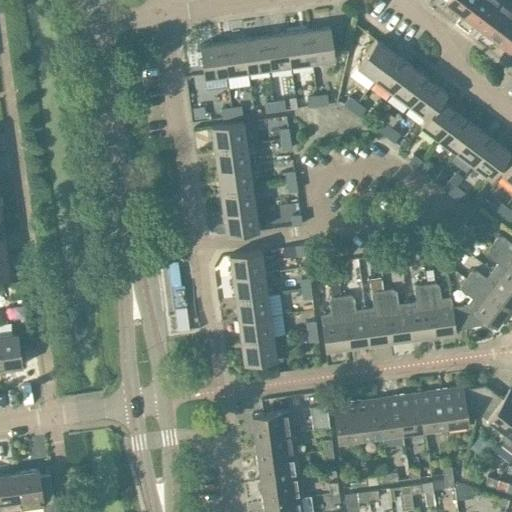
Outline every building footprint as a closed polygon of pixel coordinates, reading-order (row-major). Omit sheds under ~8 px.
[(463,14),(473,0),(445,0),(445,1),(463,14)] [(480,27),(500,0),(473,0),(463,14),(480,27)] [(497,40),(511,21),(511,7),(502,0),(500,0),(480,27),(497,40)] [(511,51),(511,21),(497,40),(511,51)] [(330,26),(310,29),(315,61),(334,58),(330,26)] [(315,61),(310,29),(287,32),(292,64),(315,61)] [(292,64),(287,32),(265,35),(269,68),(292,64)] [(269,68),(265,35),(243,38),(248,71),(269,68)] [(248,71),(243,38),(221,41),(225,74),(248,71)] [(373,78),(393,52),(376,39),(357,65),(373,78)] [(225,74),(221,41),(199,45),(204,77),(225,74)] [(391,91),(411,66),(393,52),(373,78),(391,91)] [(410,105),(429,79),(411,66),(391,91),(410,105)] [(447,92),(429,79),(410,105),(426,117),(427,118),(441,100),(447,92)] [(327,94),(316,96),(318,104),(328,103),(327,94)] [(318,104),(316,96),(307,97),(308,106),(318,104)] [(351,109),(357,102),(349,96),(343,103),(351,109)] [(284,100),(274,101),(275,110),(285,109),(284,100)] [(441,140),(459,114),(441,100),(427,118),(426,117),(420,125),(441,140)] [(275,110),(274,101),(263,102),(264,112),(275,110)] [(365,108),(357,102),(351,109),(360,116),(365,108)] [(241,105),(230,107),(232,116),(243,115),(241,105)] [(232,116),(230,107),(220,109),(221,118),(232,116)] [(457,153),(477,126),(459,114),(441,140),(457,153)] [(243,121),(211,125),(214,147),(246,143),(243,121)] [(386,135),(391,128),(383,122),(378,129),(386,135)] [(474,165),(494,139),(477,126),(457,153),(474,165)] [(290,137),(288,127),(279,128),(281,138),(290,137)] [(400,135),(391,128),(386,135),(394,142),(400,135)] [(291,147),(290,137),(281,138),(282,149),(291,147)] [(491,178),(510,151),(494,139),(474,165),(481,171),(491,178)] [(249,164),(246,143),(214,147),(217,169),(249,164)] [(416,167),(421,160),(413,154),(408,161),(416,167)] [(511,181),(511,159),(501,174),(511,181)] [(429,167),(421,160),(416,167),(424,174),(429,167)] [(252,186),(249,164),(217,169),(220,190),(252,186)] [(296,180),(294,170),(285,171),(287,181),(296,180)] [(297,190),(296,180),(287,181),(288,191),(297,190)] [(451,194),(456,187),(448,180),(442,187),(451,194)] [(255,207),(252,186),(220,190),(223,212),(255,207)] [(464,193),(456,187),(451,194),(459,200),(464,193)] [(499,213),(505,206),(495,198),(489,205),(499,213)] [(510,221),(511,217),(511,211),(505,206),(499,213),(510,221)] [(258,230),(257,218),(255,207),(223,212),(226,234),(258,230)] [(302,224),(300,213),(291,215),(293,225),(302,224)] [(511,242),(511,243),(501,235),(498,235),(492,243),(511,258),(511,242)] [(306,254),(304,243),(296,245),(297,255),(306,254)] [(511,258),(492,243),(486,251),(486,255),(497,263),(492,270),(511,285),(511,258)] [(264,272),(263,261),(261,249),(229,254),(230,266),(232,276),(264,272)] [(0,277),(10,276),(7,255),(0,256),(0,277)] [(511,306),(511,285),(492,270),(486,277),(476,269),(472,270),(466,278),(509,311),(511,306)] [(267,293),(264,272),(232,276),(235,298),(267,293)] [(310,287),(309,277),(300,278),(301,288),(310,287)] [(496,328),(509,311),(466,278),(460,285),(461,289),(471,297),(466,304),(469,326),(481,324),(485,320),(496,328)] [(469,326),(466,304),(452,306),(451,296),(441,297),(439,284),(436,282),(426,283),(433,337),(456,334),(455,328),(469,326)] [(433,337),(426,283),(416,284),(414,287),(416,300),(407,302),(412,340),(433,337)] [(312,297),(310,287),(301,288),(303,299),(312,297)] [(412,340),(407,302),(398,303),(396,290),(393,288),(383,289),(391,343),(412,340)] [(391,343),(383,289),(374,290),(371,293),(373,306),(364,308),(369,346),(391,343)] [(270,315),(267,293),(235,298),(238,319),(270,315)] [(369,346),(364,308),(355,309),(353,296),(350,293),(340,295),(348,348),(369,346)] [(348,348),(340,295),(331,296),(328,299),(330,312),(320,313),(326,351),(348,348)] [(273,336),(270,315),(238,319),(241,340),(273,336)] [(316,330),(314,319),(306,321),(307,331),(316,330)] [(318,340),(316,330),(307,331),(309,342),(318,340)] [(18,333),(0,335),(0,353),(2,368),(22,365),(18,333)] [(276,358),(273,336),(241,340),(244,363),(276,358)] [(478,412),(485,385),(463,388),(463,386),(440,389),(445,426),(468,423),(467,413),(478,412)] [(511,390),(510,388),(502,398),(485,385),(478,412),(505,432),(511,422),(511,390)] [(445,426),(440,389),(419,392),(424,429),(445,426)] [(424,429),(419,392),(398,394),(403,432),(424,429)] [(403,432),(398,394),(376,397),(381,435),(403,432)] [(381,435),(376,397),(355,400),(360,438),(381,435)] [(360,438),(355,400),(333,403),(338,441),(360,438)] [(312,429),(329,427),(326,404),(309,407),(312,429)] [(292,432),(289,410),(251,415),(254,437),(292,432)] [(511,422),(505,432),(497,442),(511,453),(511,422)] [(295,453),(292,432),(254,437),(257,458),(295,453)] [(332,448),(331,438),(322,439),(324,449),(332,448)] [(334,458),(332,448),(324,449),(325,459),(334,458)] [(298,474),(295,453),(257,458),(260,479),(298,474)] [(442,466),(443,473),(443,477),(452,475),(451,465),(442,466)] [(477,470),(463,466),(461,476),(470,479),(477,470)] [(419,477),(418,468),(408,469),(409,478),(419,477)] [(39,469),(16,472),(21,507),(54,503),(50,473),(40,475),(39,469)] [(398,480),(397,471),(386,472),(388,481),(398,480)] [(0,510),(21,507),(16,472),(0,473),(0,510)] [(388,481),(386,472),(376,474),(377,482),(388,481)] [(301,496),(298,474),(260,479),(263,501),(301,496)] [(355,477),(356,485),(366,484),(365,475),(355,477)] [(454,486),(453,480),(452,475),(443,477),(445,487),(454,486)] [(494,487),(497,479),(487,476),(484,484),(494,487)] [(506,491),(508,483),(497,479),(494,487),(506,491)] [(338,491),(337,481),(328,482),(330,492),(338,491)] [(421,491),(420,483),(410,484),(411,493),(421,491)] [(411,493),(410,484),(400,486),(401,494),(411,493)] [(378,497),(377,489),(367,490),(368,499),(378,497)] [(489,500),(492,492),(482,489),(479,497),(489,500)] [(368,499),(367,490),(357,491),(358,500),(368,499)] [(340,501),(338,491),(330,492),(331,502),(340,501)] [(312,511),(310,495),(301,496),(263,501),(264,511),(312,511)] [(509,498),(499,495),(496,503),(506,507),(509,498)]
